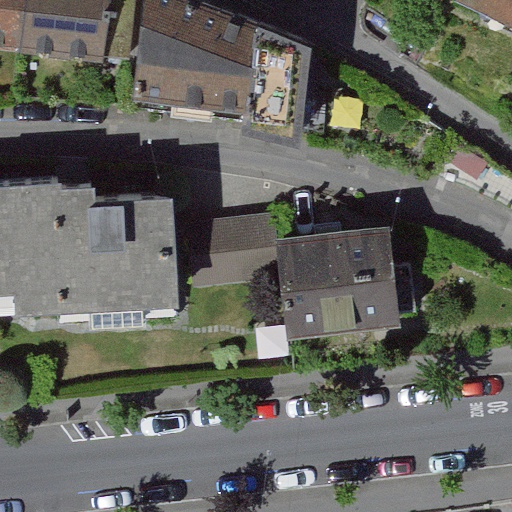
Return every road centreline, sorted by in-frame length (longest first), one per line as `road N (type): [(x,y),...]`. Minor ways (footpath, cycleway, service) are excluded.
road 1 (residential): [(511,238),(409,196),(255,160),(0,147)]
road 2 (tertiary): [(0,477),(511,423)]
road 3 (residential): [(511,146),(345,35),(260,0)]
